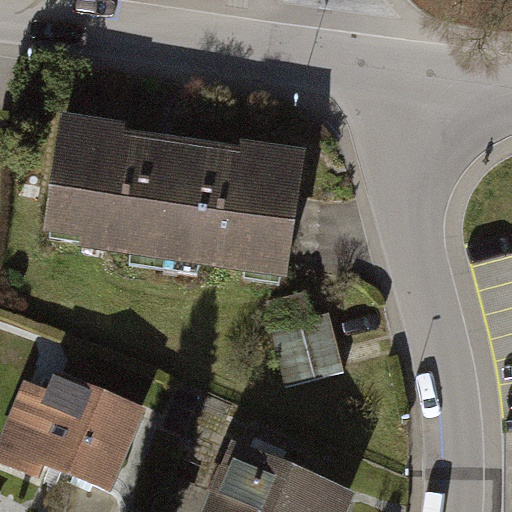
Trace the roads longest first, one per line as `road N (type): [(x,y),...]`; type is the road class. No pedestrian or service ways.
road 1 (residential): [(373,80),(450,397),(454,511)]
road 2 (residential): [(373,80),(0,18)]
road 3 (residential): [(511,99),(373,80)]
